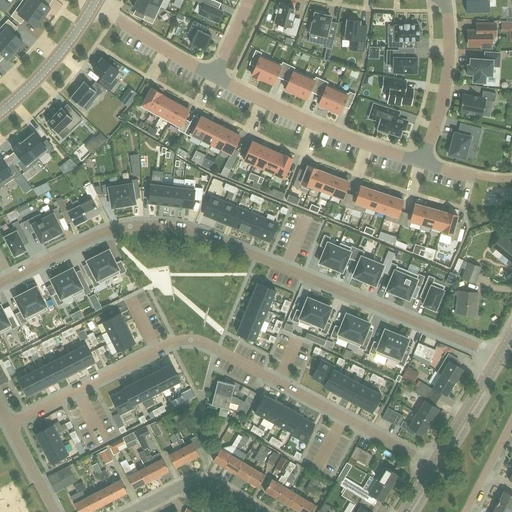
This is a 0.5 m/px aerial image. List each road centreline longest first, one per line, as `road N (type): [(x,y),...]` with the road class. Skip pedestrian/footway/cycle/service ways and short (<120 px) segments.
road 1 (residential): [(0,283),(99,234),(177,227),(496,358)]
road 2 (residential): [(432,465),(186,339),(8,424)]
road 3 (residential): [(213,76),(319,127),(422,163)]
road 4 (residential): [(445,0),(443,96),(422,163)]
road 5 (residential): [(131,511),(197,481),(219,483),(264,511)]
road 6 (tertiary): [(0,114),(48,68),(94,3)]
road 7 (residential): [(94,3),(213,76)]
road 8 (tertiary): [(432,465),(496,358)]
